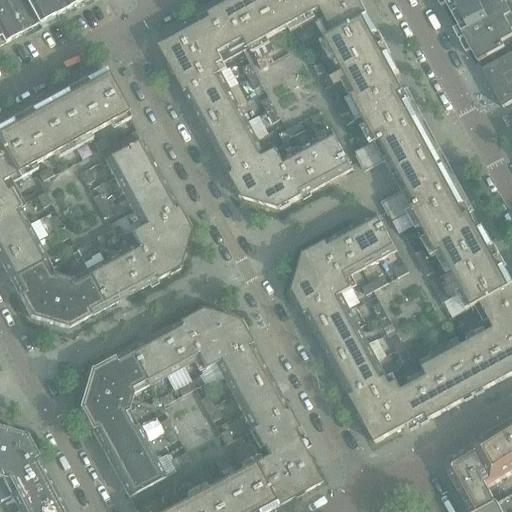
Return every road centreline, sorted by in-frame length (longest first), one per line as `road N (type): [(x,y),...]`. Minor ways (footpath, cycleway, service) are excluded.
road 1 (residential): [(364,493),(121,28)]
road 2 (residential): [(97,511),(0,326)]
road 3 (residential): [(479,139),(404,0)]
road 4 (residential): [(0,93),(121,28)]
